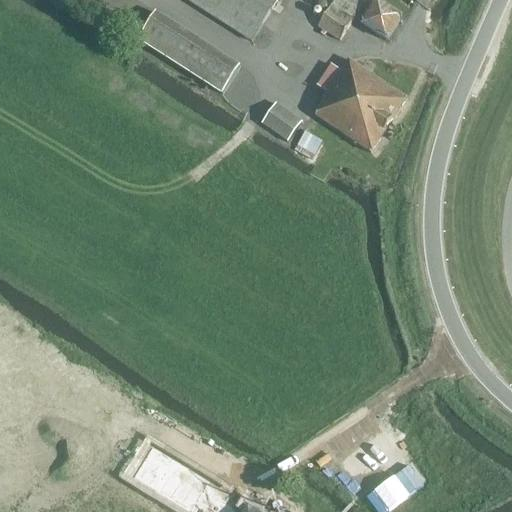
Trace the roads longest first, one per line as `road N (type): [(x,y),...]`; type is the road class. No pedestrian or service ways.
road 1 (unclassified): [(511,400),(464,345),(434,239),(450,124),(502,0)]
road 2 (track): [(197,175),(238,138),(275,86),(301,77),(317,59)]
road 3 (track): [(156,435),(95,400),(44,389),(0,406)]
